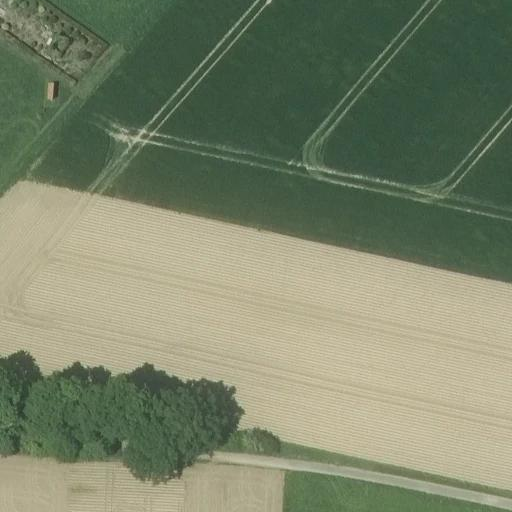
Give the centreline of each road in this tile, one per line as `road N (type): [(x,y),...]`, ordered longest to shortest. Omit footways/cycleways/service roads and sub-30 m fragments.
road 1 (track): [(0,431),(313,469),(511,507)]
road 2 (track): [(0,192),(166,0)]
